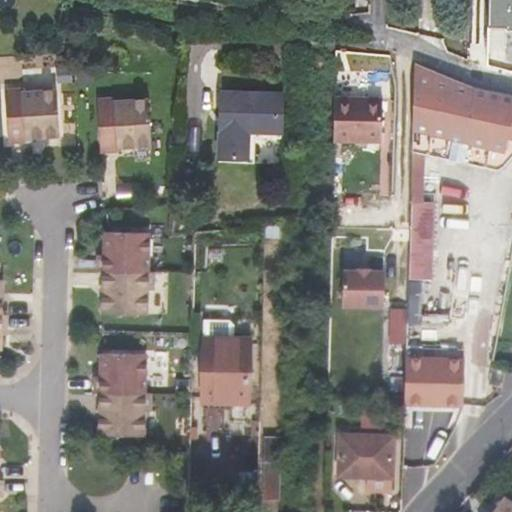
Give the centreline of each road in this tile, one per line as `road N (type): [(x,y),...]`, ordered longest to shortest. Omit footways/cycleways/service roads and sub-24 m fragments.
road 1 (unknown): [(390,37),(399,315)]
road 2 (residential): [(511,415),(421,511)]
